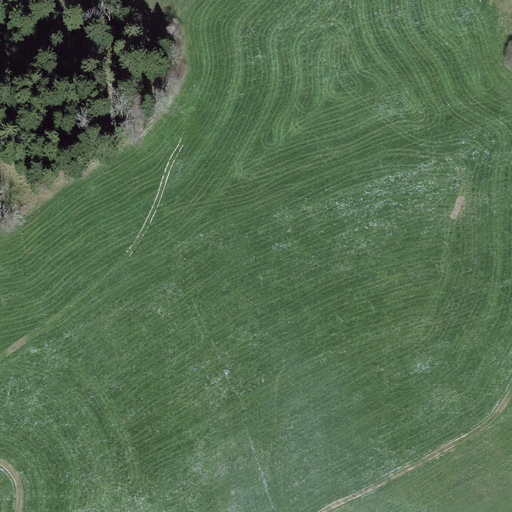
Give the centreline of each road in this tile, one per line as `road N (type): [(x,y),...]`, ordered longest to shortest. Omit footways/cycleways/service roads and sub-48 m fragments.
road 1 (track): [(0,360),(96,291),(147,225),(182,139),(188,13)]
road 2 (track): [(325,511),(481,428),(511,392)]
